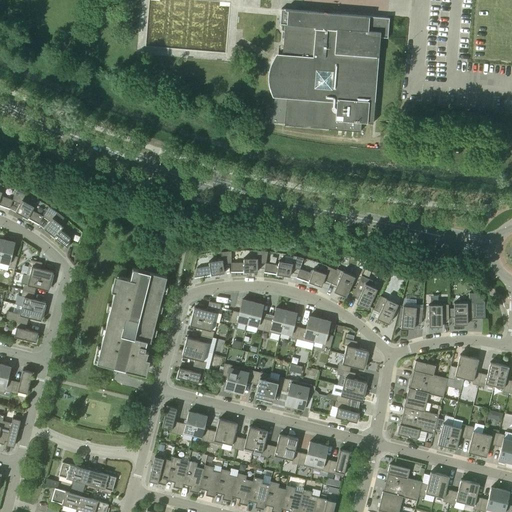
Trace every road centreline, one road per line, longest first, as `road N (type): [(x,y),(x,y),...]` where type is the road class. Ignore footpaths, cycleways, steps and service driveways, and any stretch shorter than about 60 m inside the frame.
road 1 (tertiary): [(400,227),(215,187),(0,106)]
road 2 (residential): [(389,355),(331,307),(298,294),(250,285),(181,299)]
road 3 (residential): [(375,443),(160,390)]
road 4 (residential): [(44,362),(67,271),(31,236),(0,221)]
road 5 (residential): [(511,481),(375,443)]
road 6 (residential): [(389,355),(455,341),(511,347)]
